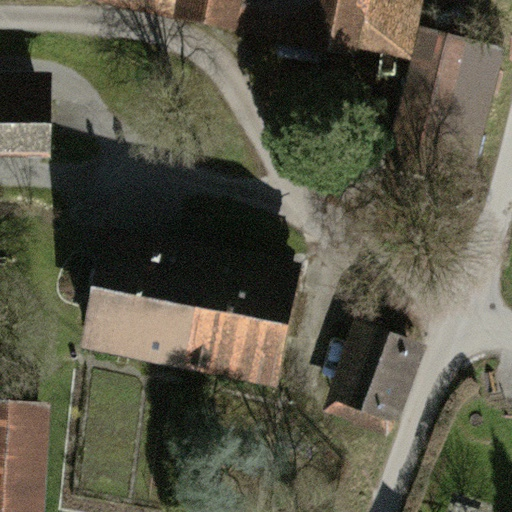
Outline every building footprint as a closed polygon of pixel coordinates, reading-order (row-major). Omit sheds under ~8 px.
[(136,0),(134,17),(437,66),(448,0),(136,0)] [(58,68),(0,67),(0,156),(57,157),(58,68)] [(105,216),(81,337),(272,375),(296,255),(105,216)] [(427,336),(356,312),(329,392),(400,416),(427,336)] [(16,426),(8,511),(96,511),(103,434),(16,426)]
